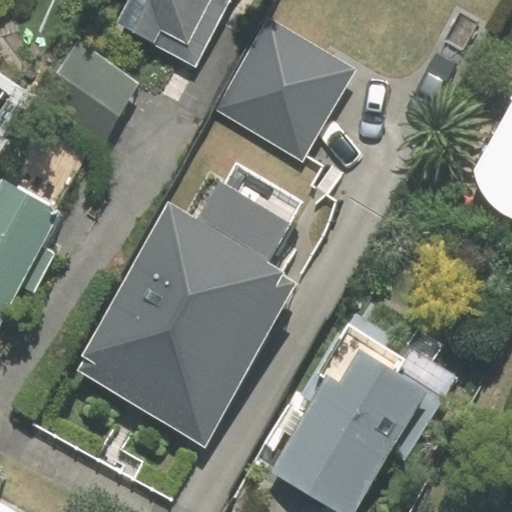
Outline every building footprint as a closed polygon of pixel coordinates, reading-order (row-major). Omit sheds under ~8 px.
[(129,0),(118,20),(200,70),(238,0),(129,0)] [(352,69),(268,20),(215,111),(299,160),(352,69)] [(138,80),(76,37),(38,94),(100,137),(138,80)] [(511,107),(475,175),(475,176),(478,185),(483,195),(489,203),(496,210),(504,217),(511,220),(511,107)] [(35,294),(55,259),(42,253),(64,210),(7,181),(0,193),(0,333),(24,288),(35,294)] [(306,278),(176,206),(83,373),(213,445),(306,278)] [(325,373),(271,471),(343,511),(352,511),(387,450),(406,460),(454,372),(405,345),(393,367),(357,347),(339,379),(325,373)]
